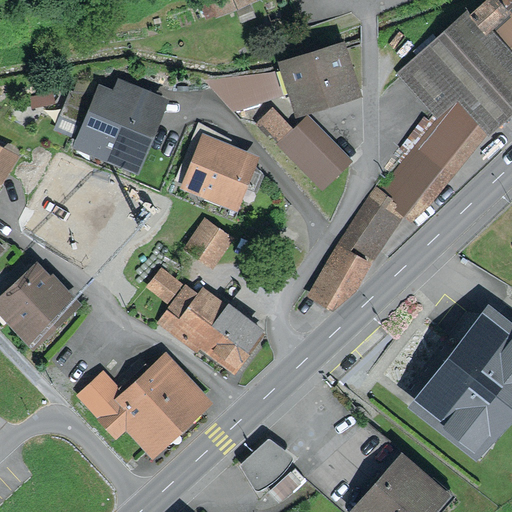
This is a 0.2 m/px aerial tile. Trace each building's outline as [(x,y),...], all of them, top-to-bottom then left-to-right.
[(211,0),(216,11),(242,0),(211,0)] [(511,3),(507,9),(498,0),(488,0),(471,16),(469,14),(402,74),(436,112),(425,126),(431,130),(456,150),(463,156),(487,123),(511,100),(511,3)] [(299,105),(352,88),(340,50),(287,66),(295,91),(299,105)] [(271,71),(204,80),(234,111),(295,91),(287,66),(271,71)] [(73,91),(58,129),(132,159),(154,104),(122,90),(93,96),(80,90),(73,91)] [(282,146),(320,185),(346,160),(307,121),(282,146)] [(400,209),(406,213),(456,150),(431,130),(380,193),(375,188),(347,230),(374,248),(400,209)] [(184,162),(178,178),(231,200),(238,183),(255,191),(261,175),(248,159),(206,142),(196,167),(184,162)] [(0,170),(8,157),(0,152),(0,170)] [(210,264),(228,237),(207,222),(188,248),(210,264)] [(345,287),(352,290),(356,286),(368,263),(335,247),(311,294),(332,306),(345,287)] [(459,267),(442,293),(472,312),(489,286),(459,267)] [(2,304),(33,337),(69,302),(52,284),(49,287),(35,272),(2,304)] [(165,295),(174,283),(162,273),(152,286),(165,295)] [(203,337),(235,362),(259,330),(224,303),(218,310),(186,286),(159,323),(194,349),(203,337)] [(418,386),(465,330),(423,295),(376,351),(418,386)] [(511,334),(489,316),(422,402),(473,444),(487,426),(491,428),(511,400),(511,334)] [(204,396),(166,356),(123,396),(120,399),(102,415),(117,431),(125,423),(148,447),(157,439),(204,396)] [(102,415),(120,399),(123,396),(104,376),(84,396),(102,415)] [(430,474),(423,482),(361,428),(306,478),(343,511),(438,511),(454,495),(430,474)] [(268,440),(239,468),(256,494),(275,477),(293,456),(268,440)] [(305,479),(306,478),(294,467),(265,494),(255,508),(261,510),(272,507),(283,501),(307,480),(305,479)]
